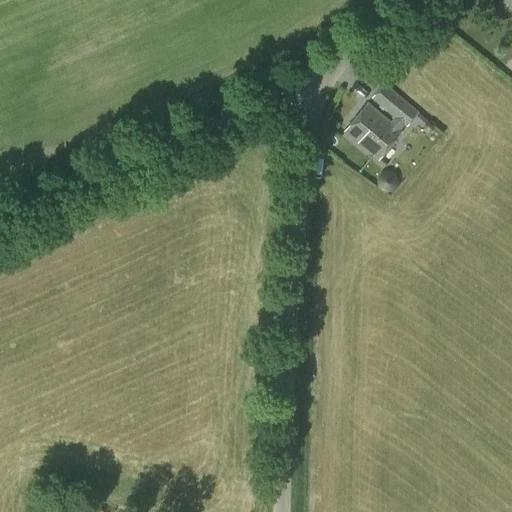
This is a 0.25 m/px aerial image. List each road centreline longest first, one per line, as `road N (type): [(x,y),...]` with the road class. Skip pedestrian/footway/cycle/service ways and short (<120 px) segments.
road 1 (unclassified): [(284,511),(285,303),(320,75)]
road 2 (unclassified): [(0,218),(320,75)]
